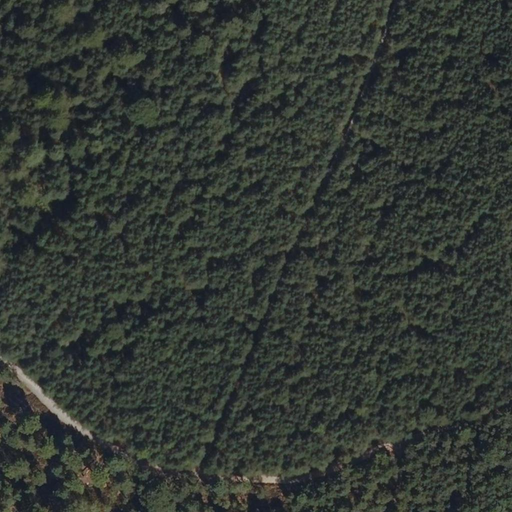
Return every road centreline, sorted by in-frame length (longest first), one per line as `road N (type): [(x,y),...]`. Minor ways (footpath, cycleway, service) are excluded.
road 1 (track): [(0,360),(89,435),(140,466),(196,478),(301,480),(398,443)]
road 2 (track): [(398,443),(511,394)]
